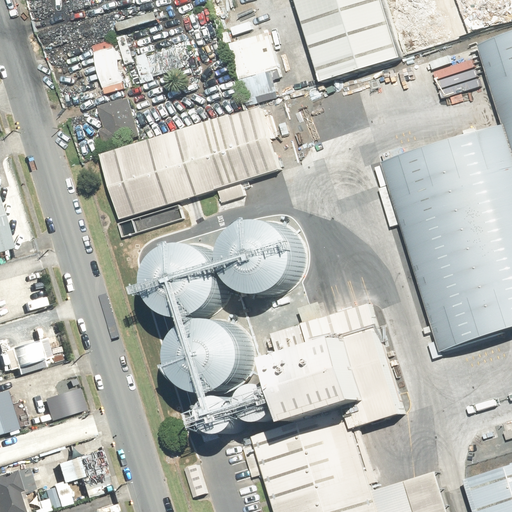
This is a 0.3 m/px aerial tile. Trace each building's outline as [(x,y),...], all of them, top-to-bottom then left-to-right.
[(302,0),(329,86),(411,61),(392,0),(302,0)] [(123,26),(126,35),(170,23),(168,13),(123,26)] [(280,29),(234,43),(244,79),(291,65),(280,29)] [(130,65),(138,63),(144,82),(196,67),(189,43),(137,58),(131,37),(123,39),(130,65)] [(511,38),(491,44),(511,115),(511,38)] [(102,107),(113,147),(147,137),(135,98),(102,107)] [(267,104),(107,153),(128,224),(289,175),(267,104)] [(299,116),(291,119),(295,132),(303,130),(299,116)] [(448,359),(511,340),(511,125),(389,162),(448,359)] [(0,203),(0,249),(13,246),(0,203)] [(310,268),(310,257),(305,246),(298,237),(288,231),(277,229),(265,230),(254,235),(246,244),(241,255),(240,267),(243,278),(249,288),(258,295),(269,299),(280,299),(291,295),(300,288),(307,279),(310,268)] [(238,287),(238,276),(234,265),(226,257),(217,251),(206,248),(194,249),(183,255),(174,263),(169,274),(168,286),(171,297),(177,307),(187,314),(197,318),(209,318),(220,314),(229,308),(235,298),(238,287)] [(286,325),(321,440),(413,412),(378,298),(286,325)] [(258,364),(258,352),(254,342),(246,333),(237,327),(225,324),(213,326),(203,331),(194,339),(189,350),(188,362),(191,374),(197,384),(206,391),(217,394),(229,394),(240,391),(249,384),(255,375),(258,364)] [(54,379),(19,391),(30,419),(64,407),(54,379)] [(308,404),(308,398),(305,392),(301,387),(296,384),(290,383),(283,383),(277,386),(272,391),(269,397),(269,404),(270,410),(274,416),(279,419),(285,422),(291,422),(297,420),(302,416),(306,411),(308,404)] [(4,388),(0,389),(0,434),(18,429),(4,388)] [(268,415),(268,409),(266,403),(262,398),(256,395),(250,393),(244,394),(238,397),(233,402),(230,408),(229,414),(231,421),(235,426),(240,430),(246,432),(252,432),(258,430),(263,427),(267,421),(268,415)] [(368,429),(273,457),(289,511),(455,511),(441,464),(383,481),(368,429)] [(103,449),(100,437),(70,446),(74,458),(103,449)] [(76,460),(62,464),(69,485),(82,481),(76,460)] [(19,473),(0,478),(0,511),(25,511),(21,495),(25,493),(19,473)] [(511,511),(511,475),(478,485),(486,511),(511,511)]
